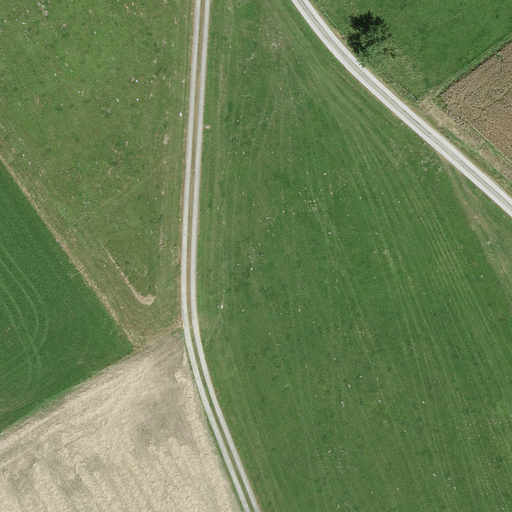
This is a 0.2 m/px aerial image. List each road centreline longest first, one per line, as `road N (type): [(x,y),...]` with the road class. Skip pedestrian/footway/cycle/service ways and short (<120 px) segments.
road 1 (track): [(244,511),(189,353),(204,0)]
road 2 (track): [(294,0),(382,101),(511,215)]
